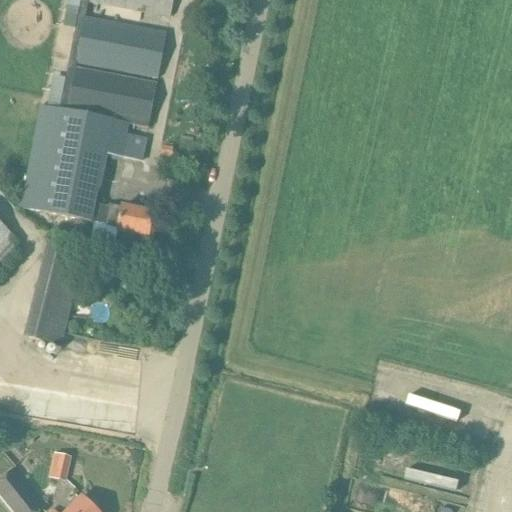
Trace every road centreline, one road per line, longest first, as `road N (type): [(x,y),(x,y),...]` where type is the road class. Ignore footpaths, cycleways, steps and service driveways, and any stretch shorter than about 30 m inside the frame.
road 1 (tertiary): [(151,511),(259,0)]
road 2 (unknown): [(177,388),(53,374),(0,337)]
road 3 (unknown): [(0,321),(26,266),(26,244),(0,191)]
